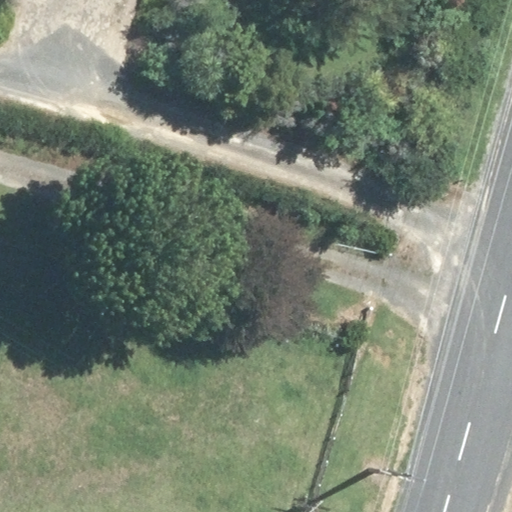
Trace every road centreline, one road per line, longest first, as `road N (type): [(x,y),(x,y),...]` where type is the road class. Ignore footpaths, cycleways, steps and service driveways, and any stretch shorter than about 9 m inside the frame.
road 1 (unknown): [(511,308),(0,158)]
road 2 (unclassified): [(455,511),(511,315)]
